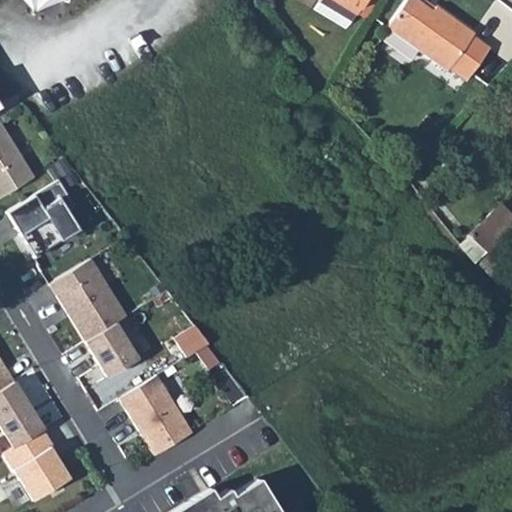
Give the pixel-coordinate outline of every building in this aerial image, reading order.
[(352,11),(334,0),(315,0),(312,7),(343,26),(352,11)] [(334,0),(352,11),(355,12),(361,0),(334,0)] [(429,9),(415,0),(401,0),(383,26),(465,81),(492,42),(431,5),(429,9)] [(423,0),(415,0),(429,9),(431,5),(423,0)] [(511,90),(493,112),(511,129),(511,90)] [(0,126),(0,190),(30,171),(0,126)] [(56,172),(4,206),(33,250),(78,220),(66,203),(73,198),(56,172)] [(466,234),(484,252),(511,222),(511,214),(498,202),(466,234)] [(84,255),(43,281),(80,338),(108,320),(120,313),(84,255)] [(108,320),(80,338),(103,375),(131,356),(108,320)] [(174,334),(186,353),(207,340),(195,322),(174,334)] [(0,364),(0,388),(10,382),(0,364)] [(152,374),(114,397),(150,454),(187,431),(152,374)] [(10,382),(0,388),(0,432),(9,448),(39,430),(10,382)] [(49,447),(39,430),(9,448),(0,453),(0,455),(28,501),(65,479),(46,449),(49,447)] [(193,511),(189,505),(177,511),(279,511),(260,481),(234,497),(231,492),(216,501),(219,507),(211,511),(193,511)]
